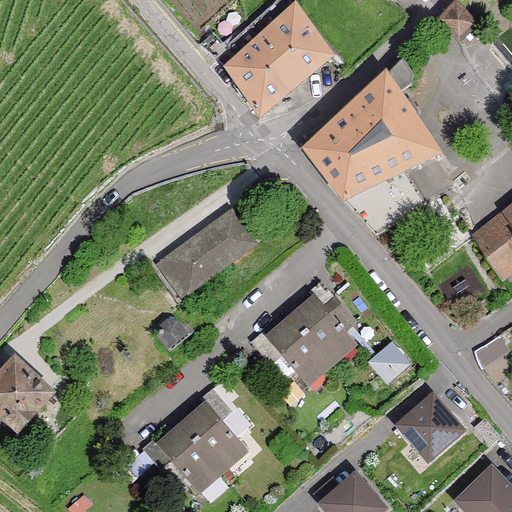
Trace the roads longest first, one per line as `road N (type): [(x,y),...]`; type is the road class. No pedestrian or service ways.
road 1 (unclassified): [(0,324),(122,189),(259,137)]
road 2 (residential): [(450,352),(259,137)]
road 3 (residential): [(259,137),(330,104),(446,0)]
road 4 (residential): [(259,137),(139,0)]
